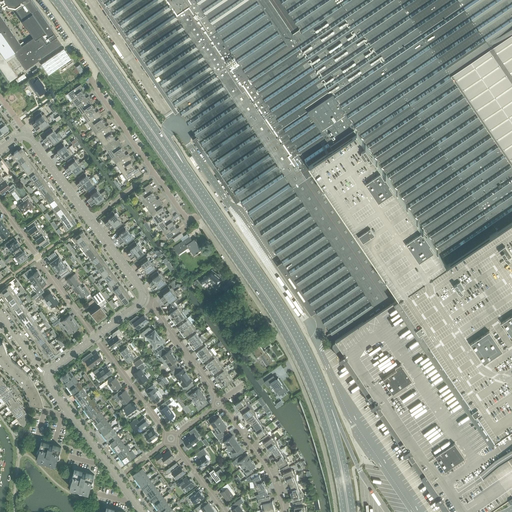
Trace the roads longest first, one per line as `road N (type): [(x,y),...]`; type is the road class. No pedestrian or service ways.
road 1 (primary): [(53,0),(278,322),(325,427),(343,511)]
road 2 (unclassified): [(173,122),(301,305),(345,407),(414,511)]
road 3 (unclassified): [(197,218),(292,364),(337,511)]
road 4 (primary): [(324,399),(287,322),(189,177)]
road 5 (primary): [(189,177),(65,0)]
road 6 (residential): [(44,0),(152,171)]
road 7 (residential): [(95,336),(0,205)]
road 8 (unclassified): [(173,122),(90,0)]
road 9 (residential): [(219,402),(142,298)]
road 10 (residential): [(283,511),(268,467),(219,402)]
road 11 (residential): [(170,438),(95,336)]
road 12 (residential): [(117,477),(48,374)]
